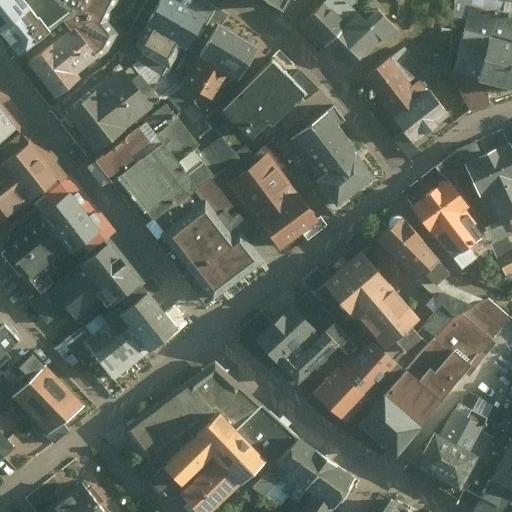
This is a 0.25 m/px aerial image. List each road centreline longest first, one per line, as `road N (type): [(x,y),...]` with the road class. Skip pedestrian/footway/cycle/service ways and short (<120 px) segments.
road 1 (residential): [(407,179),(106,416)]
road 2 (residential): [(229,0),(331,80),(407,179)]
road 3 (residential): [(106,416),(0,303)]
road 4 (residential): [(106,416),(0,501)]
road 5 (residential): [(511,113),(407,179)]
